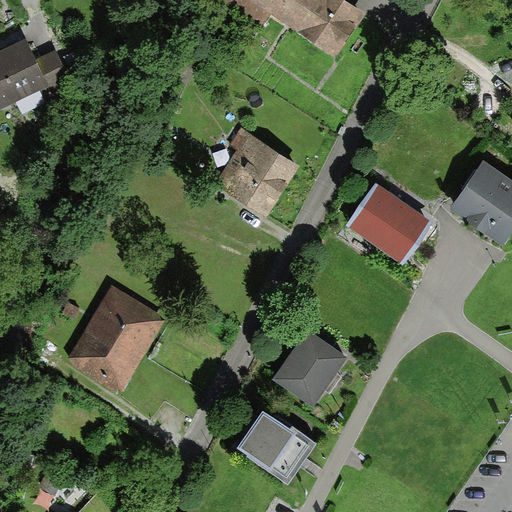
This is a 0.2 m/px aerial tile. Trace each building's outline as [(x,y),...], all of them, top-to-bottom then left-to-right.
[(231,0),(228,6),(261,30),(271,15),(334,59),(366,14),(345,0),(231,0)] [(26,37),(0,49),(0,108),(69,74),(56,49),(37,58),(26,37)] [(239,152),(217,186),(267,220),(301,168),(241,128),(229,145),(239,152)] [(511,226),(511,182),(485,164),(455,206),(502,240),(511,226)] [(431,222),(376,184),(347,225),(402,263),(431,222)] [(346,258),(314,292),(358,332),(390,298),(346,258)] [(113,287),(69,359),(120,391),(165,318),(113,287)] [(349,358),(308,329),(272,379),(313,408),(349,358)] [(404,404),(379,447),(442,484),(467,441),(404,404)] [(316,445),(265,408),(235,450),(286,486),(316,445)]
